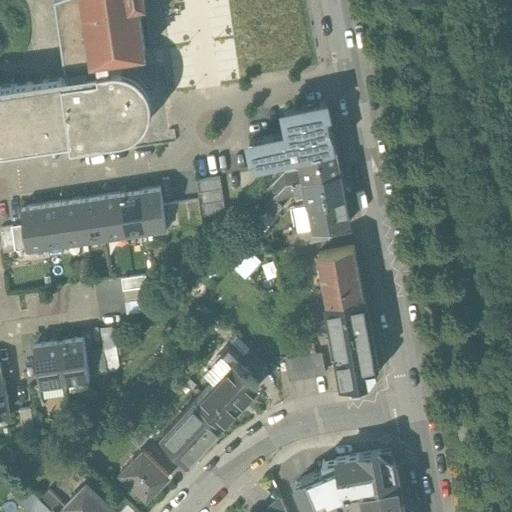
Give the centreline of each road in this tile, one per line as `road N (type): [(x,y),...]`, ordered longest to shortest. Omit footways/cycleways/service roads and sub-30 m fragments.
road 1 (tertiary): [(349,82),(412,408)]
road 2 (residential): [(190,511),(268,443),(412,408)]
road 3 (residential): [(208,138),(200,152),(0,181)]
road 4 (residential): [(349,82),(218,107),(214,118)]
